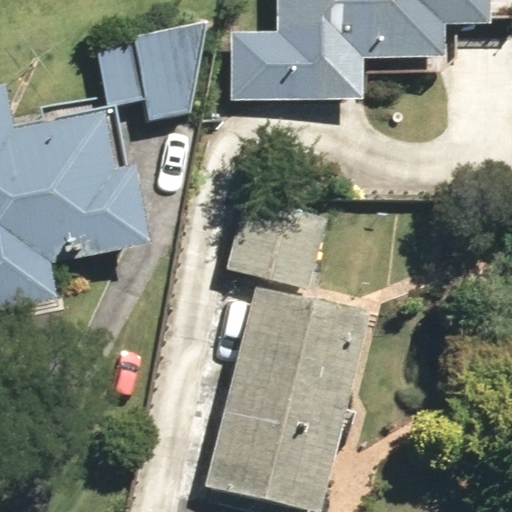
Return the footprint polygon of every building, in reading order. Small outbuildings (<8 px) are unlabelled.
[(511,29),(511,0),(277,0),(278,105),(365,104),(364,75),(439,74),(439,32),(511,29)] [(200,29),(106,51),(125,130),(219,108),(200,29)] [(0,309),(35,305),(31,277),(143,252),(111,114),(12,137),(6,99),(0,99),(0,309)] [(248,203),(230,271),(310,293),(328,225),(248,203)] [(252,293),(207,493),(291,511),(319,511),(363,318),(252,293)]
